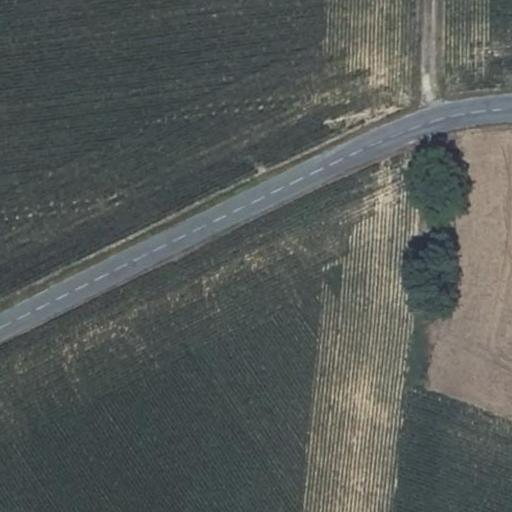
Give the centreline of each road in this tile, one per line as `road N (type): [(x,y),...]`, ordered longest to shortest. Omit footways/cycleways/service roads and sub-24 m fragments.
road 1 (unclassified): [(511,110),(428,124),(0,325)]
road 2 (track): [(434,0),(428,124)]
